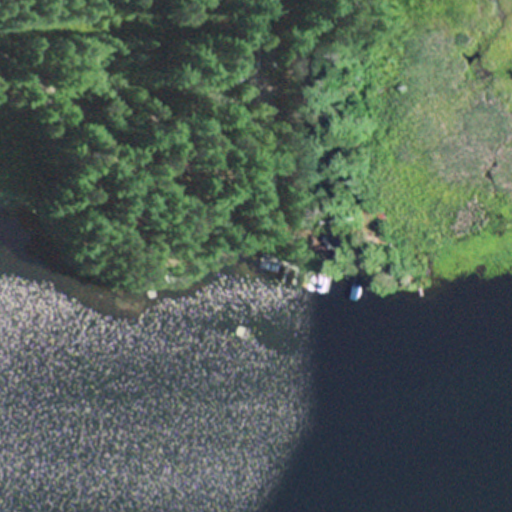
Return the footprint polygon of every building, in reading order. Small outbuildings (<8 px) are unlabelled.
[(267,39),(269,67),(253,68),(252,58),(248,59),(248,52),(253,52),(252,40),(267,39)] [(307,104),(299,124),(280,116),(289,96),(307,104)] [(287,178),(279,194),(255,182),(263,166),(287,178)] [(226,209),(215,211),(212,197),(223,194),(226,209)] [(350,234),(344,247),(331,241),(338,228),(350,234)]
